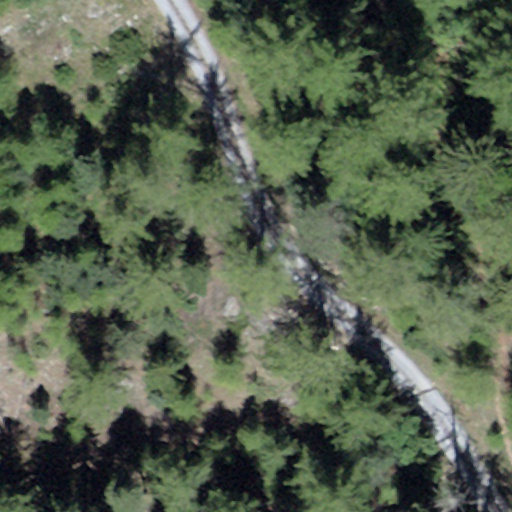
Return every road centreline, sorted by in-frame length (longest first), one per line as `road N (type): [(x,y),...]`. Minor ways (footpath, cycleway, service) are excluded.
road 1 (track): [(479,511),(265,196),(177,0)]
road 2 (track): [(511,169),(511,38)]
